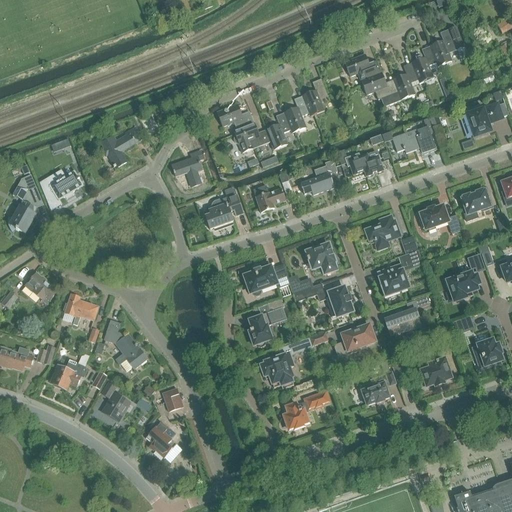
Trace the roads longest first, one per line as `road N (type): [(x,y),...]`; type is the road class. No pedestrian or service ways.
road 1 (residential): [(149,181),(167,144),(217,99),(422,20)]
road 2 (residential): [(284,469),(511,390)]
road 3 (residential): [(228,489),(190,381),(142,306)]
road 4 (residential): [(167,511),(112,456),(0,399)]
road 5 (residential): [(338,213),(511,152)]
road 6 (residential): [(284,469),(232,354),(228,299)]
road 7 (residential): [(178,260),(338,213)]
road 8 (residential): [(47,246),(56,227),(149,181)]
